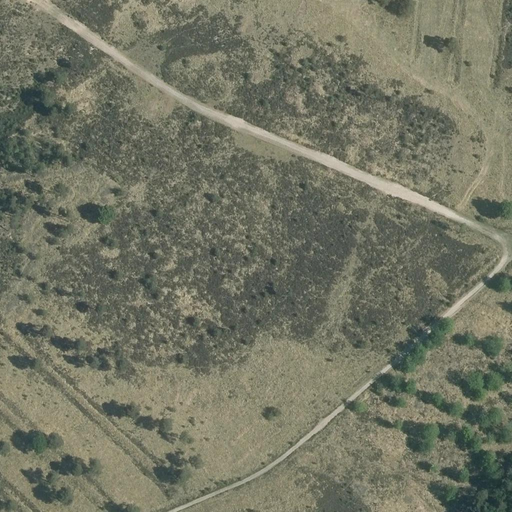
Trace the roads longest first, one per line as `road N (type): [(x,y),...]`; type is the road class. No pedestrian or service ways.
road 1 (track): [(511,241),(164,91),(36,0)]
road 2 (track): [(511,256),(266,471),(175,511)]
